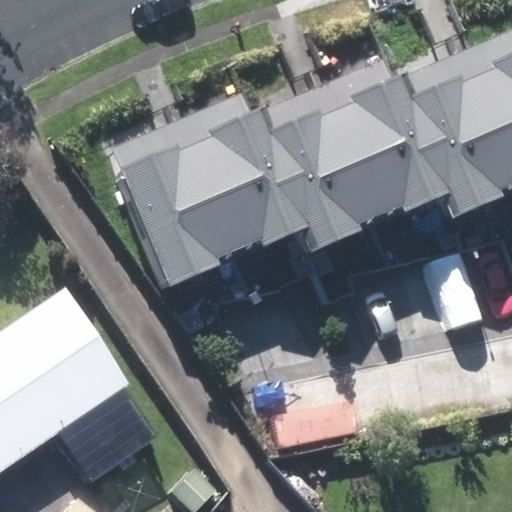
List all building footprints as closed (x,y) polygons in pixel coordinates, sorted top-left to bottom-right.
[(242,98),(113,149),(169,288),(308,233),(313,246),(444,195),(452,215),(511,191),(511,34),(400,79),(393,61),(250,117),(242,98)] [(0,466),(122,383),(56,285),(0,322),(0,466)] [(435,307),(356,329),(381,420),(461,398),(435,307)] [(259,420),(263,455),(301,452),(298,416),(259,420)] [(92,511),(77,500),(67,511),(92,511)]
